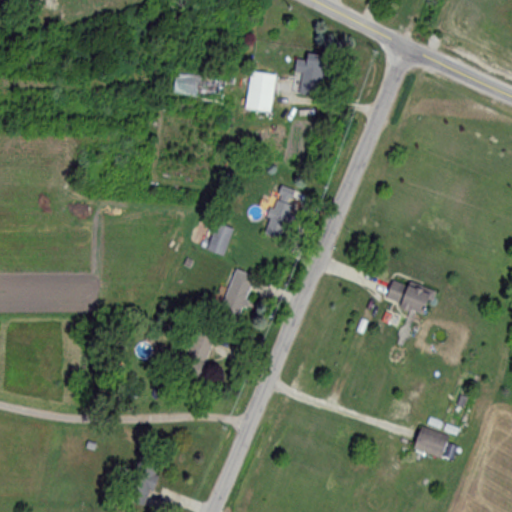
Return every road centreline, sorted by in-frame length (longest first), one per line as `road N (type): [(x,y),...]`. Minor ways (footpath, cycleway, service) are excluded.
road 1 (residential): [(214,511),(408,53)]
road 2 (tertiary): [(511,98),(307,0)]
